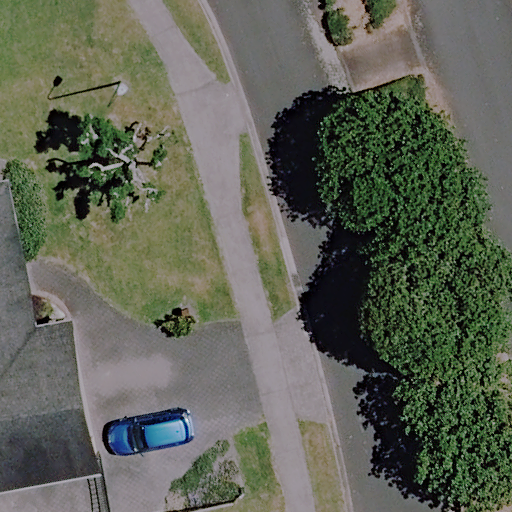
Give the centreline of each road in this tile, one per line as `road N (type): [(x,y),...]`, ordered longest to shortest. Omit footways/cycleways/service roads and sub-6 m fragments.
road 1 (residential): [(393,511),(384,439),(245,0)]
road 2 (residential): [(438,0),(511,177)]
